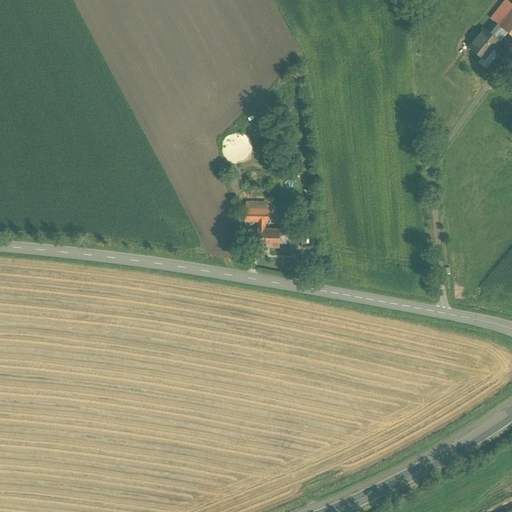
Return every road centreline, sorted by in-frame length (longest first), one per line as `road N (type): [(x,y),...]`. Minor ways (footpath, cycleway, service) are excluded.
road 1 (tertiary): [(511,329),(187,268),(0,246)]
road 2 (primary): [(331,511),(511,414)]
